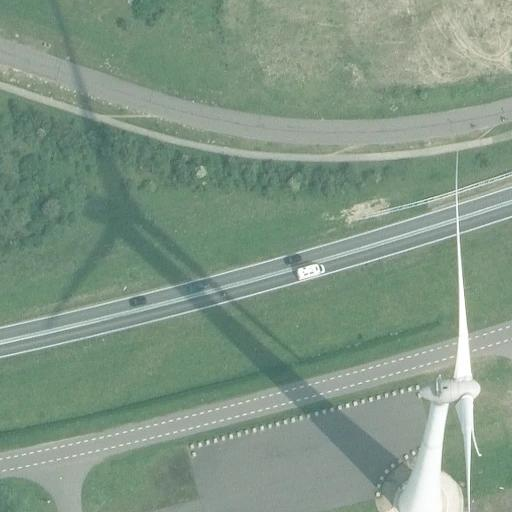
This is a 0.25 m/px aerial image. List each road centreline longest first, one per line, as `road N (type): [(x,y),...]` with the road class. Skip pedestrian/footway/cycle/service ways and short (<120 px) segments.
road 1 (trunk): [(0,342),(280,273),(511,201)]
road 2 (unclassified): [(0,464),(180,425),(511,333)]
road 3 (unclassified): [(0,53),(159,107),(286,132),(400,132),(511,110)]
